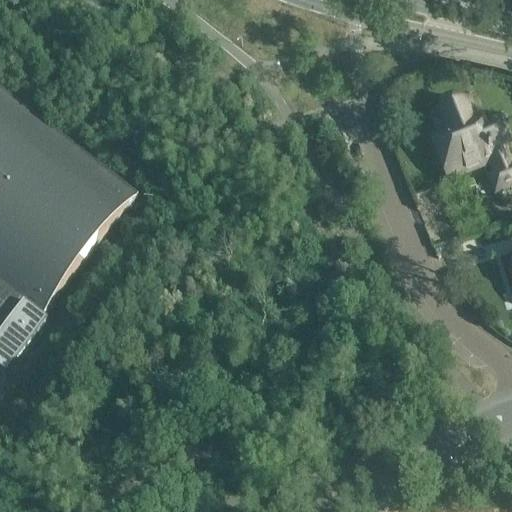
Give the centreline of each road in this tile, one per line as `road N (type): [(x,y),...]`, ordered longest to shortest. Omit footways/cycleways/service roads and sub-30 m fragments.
road 1 (residential): [(511,383),(412,268),(360,108)]
road 2 (unclassified): [(299,511),(511,419)]
road 3 (primary): [(297,0),(511,52)]
